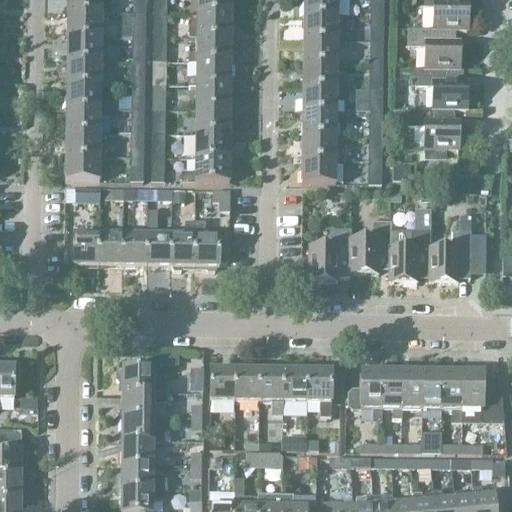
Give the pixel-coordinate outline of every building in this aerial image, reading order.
[(67,0),(67,17),(101,17),(101,0),(67,0)] [(152,0),(153,10),(166,10),(166,0),(152,0)] [(197,0),(197,19),(231,19),(231,0),(197,0)] [(303,0),(303,20),(337,21),(337,0),(303,0)] [(415,0),(415,12),(433,12),(433,33),(433,34),(455,34),(455,35),(467,35),(467,6),(463,6),(463,0),(415,0)] [(132,18),(145,18),(145,3),(132,2),(132,18)] [(370,21),(383,21),(383,6),(370,6),(370,21)] [(67,17),(67,41),(101,42),(101,17),(67,17)] [(152,34),(153,34),(166,34),(166,18),(153,18),(152,34)] [(197,19),(196,43),(231,43),(231,19),(197,19)] [(303,20),(303,44),(337,45),(337,21),(303,20)] [(364,41),(363,20),(343,20),(344,56),(363,56),(363,41),(364,41)] [(131,42),(144,42),(145,27),(132,27),(131,42)] [(369,45),(382,46),(383,30),(370,30),(369,45)] [(458,74),(459,46),(455,46),(455,35),(455,34),(433,34),(433,33),(407,33),(407,52),(424,52),(424,73),(424,74),(458,74)] [(67,41),(66,65),(101,66),(101,42),(67,41)] [(166,42),(152,42),(152,58),(166,58),(166,42)] [(230,67),(231,43),(196,43),(196,58),(188,57),(188,67),(196,67),(230,67)] [(303,44),(302,68),(337,69),(337,45),(303,44)] [(131,66),(144,66),(144,51),(131,51),(131,66)] [(369,69),(382,69),(382,54),(369,54),(369,69)] [(66,65),(66,89),(100,90),(101,66),(66,65)] [(152,81),(165,81),(166,66),(152,66),(152,81)] [(230,91),(230,67),(196,67),(196,81),(188,81),(188,91),(196,91),(230,91)] [(302,68),(302,92),(336,93),(337,69),(302,68)] [(415,73),(414,92),(432,92),(432,113),(432,114),(454,114),(454,115),(466,115),(466,86),(462,86),(462,74),(458,74),(424,74),(424,73),(415,73)] [(131,90),(144,90),(144,75),(131,75),(131,90)] [(369,93),(382,93),(382,78),(369,78),(369,93)] [(66,89),(66,113),(100,114),(100,90),(66,89)] [(151,105),(165,106),(165,90),(152,90),(151,105)] [(196,91),(195,115),(230,115),(230,91),(196,91)] [(302,92),(302,116),(336,117),(336,93),(302,92)] [(131,114),(143,114),(144,99),(131,99),(131,114)] [(368,117),(381,117),(382,102),(369,102),(368,117)] [(66,113),(65,137),(100,138),(100,114),(66,113)] [(432,113),(406,113),(406,132),(424,132),(423,155),(458,155),(458,126),(454,126),(454,115),(454,114),(432,114),(432,113)] [(165,114),(151,114),(151,129),(165,130),(165,114)] [(195,115),(195,139),(229,139),(230,115),(195,115)] [(302,116),(301,140),(336,141),(336,117),(302,116)] [(130,138),(143,138),(143,123),(130,123),(130,138)] [(368,141),(381,142),(381,126),(368,126),(368,141)] [(65,137),(65,161),(99,162),(100,138),(65,137)] [(151,153),(165,154),(165,138),(151,138),(151,153)] [(195,139),(195,163),(229,163),(229,139),(195,139)] [(301,140),(301,164),(335,165),(336,141),(301,140)] [(130,162),(143,162),(143,147),(130,147),(130,162)] [(368,165),(381,166),(381,150),(368,150),(368,165)] [(99,162),(65,161),(65,186),(99,186),(99,162)] [(150,178),(164,178),(164,162),(151,162),(150,178)] [(181,176),(181,187),(229,188),(229,163),(195,163),(195,176),(181,176)] [(335,165),(301,164),(301,189),(335,189),(335,165)] [(143,171),(130,171),(130,186),(142,187),(143,171)] [(392,186),(409,187),(409,171),(392,171),(392,186)] [(368,174),(367,176),(367,190),(380,190),(381,174),(368,174)] [(99,194),(74,194),(74,207),(99,207),(99,205),(99,194)] [(123,205),(123,194),(110,194),(110,204),(123,205)] [(123,194),(123,205),(136,205),(136,194),(123,194)] [(171,195),(157,194),(157,205),(171,205),(171,195)] [(219,216),(229,216),(229,195),(212,195),(212,206),(219,206),(219,216)] [(415,215),(415,235),(430,235),(430,215),(415,215)] [(146,216),(146,240),(146,272),(170,272),(170,240),(156,240),(157,216),(146,216)] [(184,226),(184,241),(170,240),(170,272),(175,272),(177,276),(185,276),(187,272),(194,272),(194,227),(184,226)] [(378,274),(388,274),(389,252),(390,252),(390,237),(390,227),(372,226),(372,244),(350,244),(349,278),(377,278),(378,274)] [(207,276),(214,276),(216,272),(218,272),(218,269),(224,269),(227,264),(227,241),(219,241),(204,241),(204,227),(194,227),(194,272),(205,272),(207,276)] [(349,278),(350,244),(350,234),(332,234),(331,251),(309,251),(308,285),(337,286),(337,282),(349,282),(349,278)] [(389,252),(388,274),(388,286),(417,287),(417,283),(428,283),(428,253),(430,253),(430,235),(415,235),(412,235),(412,237),(390,237),(390,252),(389,252)] [(428,253),(428,283),(428,287),(457,287),(457,283),(469,283),(470,236),(452,235),(451,253),(430,253),(428,253)] [(86,275),(87,271),(98,271),(98,239),(74,239),(73,271),(75,271),(76,275),(86,275)] [(98,271),(122,271),(122,240),(98,239),(98,271)] [(122,271),(146,272),(146,240),(122,240),(122,271)] [(156,355),(157,371),(176,370),(176,354),(156,355)] [(0,402),(13,403),(14,386),(18,387),(18,368),(0,367),(0,402)] [(166,388),(153,388),(153,373),(122,373),(122,374),(118,375),(117,378),(117,384),(118,386),(122,387),(121,397),(166,398),(166,388)] [(190,373),(189,388),(201,388),(201,387),(202,374),(202,373),(190,373)] [(352,414),(372,414),(372,426),(381,426),(381,414),(381,376),(369,376),(369,373),(361,373),(361,376),(360,376),(360,395),(352,394),(348,398),(348,410),(352,414)] [(392,424),(401,424),(401,414),(401,376),(388,376),(389,373),(381,373),(381,376),(381,414),(392,414),(392,424)] [(401,376),(401,414),(421,415),(421,377),(408,376),(409,373),(401,373),(401,376)] [(421,377),(421,415),(441,415),(441,377),(429,377),(429,373),(421,373),(421,377)] [(209,406),(234,406),(234,374),(210,374),(209,406)] [(234,406),(258,406),(258,375),(234,374),(234,406)] [(461,428),(461,377),(449,377),(449,374),(441,374),(441,377),(441,415),(451,415),(451,428),(461,428)] [(461,428),(503,428),(500,391),(482,391),(482,377),(469,377),(469,374),(461,374),(461,377),(461,428)] [(258,375),(258,406),(271,406),(271,419),(282,419),(282,411),(282,375),(258,375)] [(306,375),(282,375),(282,411),(292,411),(292,407),(306,407),(306,375)] [(330,422),(331,407),(331,376),(306,375),(306,407),(319,407),(318,422),(330,422)] [(153,422),(153,408),(166,408),(166,398),(121,397),(121,421),(153,422)] [(190,422),(201,422),(201,410),(191,410),(190,422)] [(169,436),(153,436),(153,422),(121,421),(121,445),(152,446),(169,446),(169,436)] [(201,422),(190,422),(190,435),(200,435),(201,422)] [(0,448),(20,449),(20,434),(0,434),(0,448)] [(300,441),(282,441),(282,456),(300,456),(300,441)] [(208,454),(220,454),(221,443),(208,443),(208,454)] [(121,445),(121,469),(152,470),(152,446),(121,445)] [(305,445),(305,456),(317,456),(318,445),(305,445)] [(258,459),(258,448),(245,448),(244,459),(258,459)] [(270,459),(270,458),(270,448),(258,448),(258,459),(270,459)] [(380,458),(381,449),(360,449),(360,457),(380,458)] [(400,449),(381,449),(380,458),(400,458),(400,449)] [(400,449),(400,458),(420,458),(420,449),(400,449)] [(440,449),(420,449),(420,458),(440,458),(440,449)] [(440,449),(440,458),(460,459),(460,450),(440,449)] [(460,450),(460,459),(481,459),(481,450),(460,450)] [(0,480),(21,481),(21,470),(24,469),(27,467),(27,461),(24,459),(21,458),(21,456),(0,456),(0,480)] [(189,457),(189,470),(201,470),(201,457),(189,457)] [(270,458),(270,459),(258,459),(258,469),(281,469),(281,462),(278,458),(270,458)] [(258,459),(244,459),(244,468),(258,469),(258,459)] [(208,473),(221,473),(221,462),(209,462),(208,473)] [(349,473),(350,464),(329,463),(328,472),(349,473)] [(350,464),(349,473),(369,473),(370,464),(350,464)] [(390,464),(370,464),(369,473),(390,473),(390,464)] [(390,464),(390,473),(410,473),(410,464),(390,464)] [(410,464),(410,473),(430,473),(430,464),(410,464)] [(450,465),(430,464),(430,473),(450,474),(450,465)] [(450,474),(470,474),(470,465),(450,465),(450,474)] [(470,465),(470,474),(491,474),(491,465),(470,465)] [(121,493),(152,494),(166,494),(166,484),(152,484),(152,470),(121,469),(121,493)] [(201,470),(189,470),(189,483),(200,483),(201,470)] [(0,504),(20,505),(21,481),(0,480),(0,504)] [(233,484),(232,511),(233,511),(257,511),(258,502),(243,501),(243,484),(233,484)] [(151,511),(152,505),(166,505),(166,494),(152,494),(121,493),(120,511),(151,511)] [(472,502),(473,502),(473,511),(493,511),(493,500),(480,501),(480,494),(471,495),(472,502)] [(473,511),(473,502),(472,502),(461,503),(461,496),(452,497),(452,504),(453,504),(453,511),(473,511)] [(453,511),(453,504),(452,504),(441,505),(440,497),(432,498),(433,505),(433,511),(453,511)] [(258,498),(258,502),(257,511),(281,511),(282,498),(258,498)] [(314,511),(315,511),(291,511),(291,498),(282,498),(281,511),(314,511)] [(433,511),(433,505),(421,506),(420,498),(411,498),(412,507),(413,507),(413,511),(433,511)] [(393,511),(393,509),(381,510),(381,502),(373,503),(373,510),(373,511),(393,511)]
